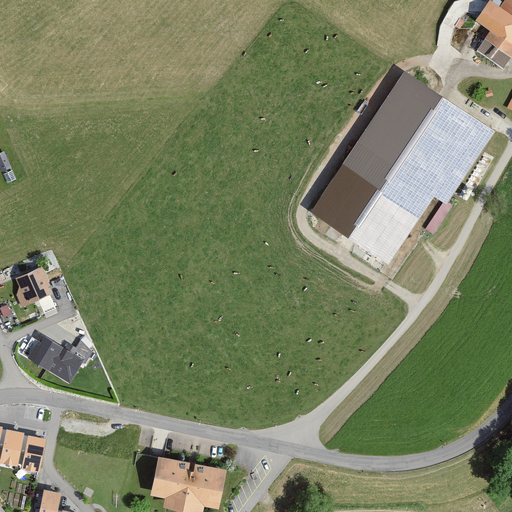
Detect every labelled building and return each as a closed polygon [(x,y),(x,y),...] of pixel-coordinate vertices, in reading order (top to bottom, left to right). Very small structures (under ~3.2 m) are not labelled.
[(495,0),(491,0),(480,17),(493,26),(477,48),(505,68),(511,58),(511,0),(505,0),(503,5),(495,0)] [(405,63),(307,205),(388,261),(434,194),(448,203),(500,128),(405,63)] [(0,167),(9,165),(5,149),(0,150),(0,167)] [(43,265),(17,276),(21,284),(14,293),(21,308),(55,293),(43,265)] [(71,348),(42,329),(26,353),(68,381),(80,364),(84,364),(96,346),(80,335),(71,348)] [(24,428),(6,424),(0,451),(0,457),(17,461),(24,428)] [(47,433),(29,429),(22,463),(40,466),(47,433)] [(230,465),(158,450),(149,493),(163,496),(162,502),(203,510),(205,501),(222,504),(230,465)] [(63,491),(43,487),(37,511),(57,511),(59,506),(63,491)]
